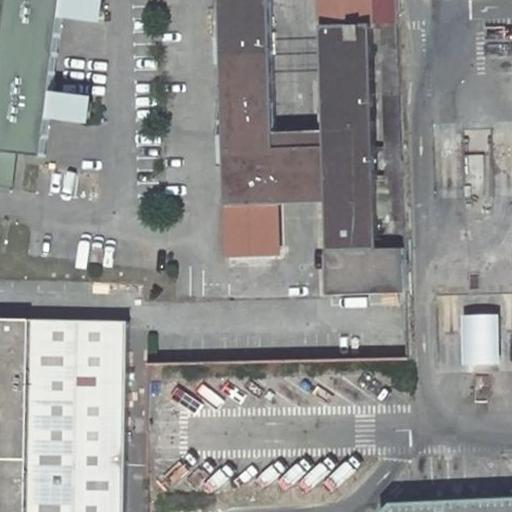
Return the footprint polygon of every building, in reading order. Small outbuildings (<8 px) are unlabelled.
[(11,0),(0,93),(0,169),(13,172),(15,153),(46,157),(51,117),(54,93),(63,15),(65,0),(11,0)] [(65,0),(63,15),(76,17),(77,14),(104,18),(106,0),(65,0)] [(279,205),(329,203),(331,296),(408,294),(397,0),(322,0),(326,132),(276,134),(272,0),(213,0),(214,36),(223,36),(229,220),(223,220),(224,235),(229,235),(230,256),(280,254),(279,205)] [(66,95),(54,93),(51,117),(64,118),(64,116),(91,119),(94,101),(66,97),(66,95)] [(13,172),(0,169),(0,183),(11,185),(13,172)] [(0,511),(126,511),(131,322),(0,319),(0,511)] [(472,361),(494,360),(494,319),(472,319),(472,361)] [(511,511),(511,497),(394,503),(385,511),(511,511)]
